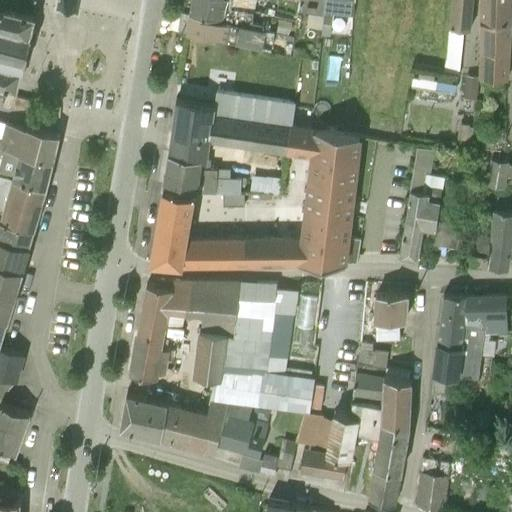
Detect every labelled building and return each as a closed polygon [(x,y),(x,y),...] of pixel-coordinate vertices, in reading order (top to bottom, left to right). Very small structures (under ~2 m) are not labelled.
[(0,0),(0,77),(18,82),(22,63),(28,44),(32,28),(37,8),(4,0),(0,0)] [(204,9),(221,13),(225,0),(191,0),(191,5),(204,7),(204,9)] [(230,14),(240,16),(251,18),(255,3),(236,0),(225,0),(221,13),(230,15),(230,14)] [(324,0),(323,17),(331,18),(333,7),(352,9),(352,6),(354,6),(354,0),(324,0)] [(451,0),(450,21),(463,20),(471,20),(472,0),(451,0)] [(479,66),(479,70),(508,71),(511,17),(511,0),(480,0),(480,14),(480,43),(479,66)] [(204,7),(191,5),(187,25),(206,28),(216,29),(226,31),(236,33),(240,16),(230,14),(230,15),(221,13),(204,9),(204,7)] [(275,24),(289,27),(292,11),(279,9),(275,24)] [(240,16),(236,33),(263,39),(271,41),(275,24),(266,23),(266,21),(240,16)] [(463,20),(450,21),(447,62),(459,63),(463,20)] [(275,24),(271,41),(277,40),(277,37),(278,31),(282,32),(281,37),(287,37),(286,43),(292,44),(293,44),(293,49),(304,50),(305,40),(293,38),(294,33),(295,28),(289,27),(275,24)] [(216,29),(206,28),(205,35),(215,37),(216,29)] [(465,65),(464,88),(477,89),(479,70),(479,66),(465,65)] [(414,69),(412,78),(455,85),(456,76),(414,69)] [(216,98),(215,105),(291,116),(295,94),(216,82),(214,97),(216,98)] [(13,88),(11,98),(31,103),(33,93),(13,88)] [(169,143),(202,151),(208,152),(208,151),(211,133),(215,105),(216,98),(214,97),(176,91),(169,143)] [(215,105),(211,133),(286,144),(291,116),(215,105)] [(460,114),(457,129),(467,131),(467,130),(472,131),(474,119),(469,118),(469,116),(460,114)] [(6,115),(0,138),(0,139),(19,144),(19,145),(53,153),(59,127),(6,115)] [(245,234),(246,257),(247,258),(258,259),(300,255),(346,256),(350,229),(362,129),(315,121),(291,116),(286,144),(310,148),(302,228),(245,229),(245,234)] [(411,182),(423,184),(426,162),(431,162),(435,140),(418,138),(411,182)] [(0,139),(0,166),(12,170),(19,145),(19,144),(0,139)] [(163,177),(196,184),(197,184),(202,151),(169,143),(163,177)] [(12,170),(46,180),(53,153),(19,145),(12,170)] [(490,150),(486,176),(506,179),(507,168),(511,169),(511,165),(511,156),(509,156),(510,153),(490,150)] [(202,151),(197,184),(212,185),(217,184),(241,185),(241,180),(245,179),(246,171),(230,171),(230,161),(217,161),(210,161),(211,151),(208,151),(208,152),(202,151)] [(423,184),(430,185),(431,178),(442,179),(444,167),(431,162),(426,162),(423,184)] [(0,211),(0,212),(12,170),(0,166),(0,211)] [(252,166),(250,184),(280,187),(283,169),(252,166)] [(12,170),(0,212),(34,222),(46,180),(12,170)] [(196,184),(163,177),(150,254),(181,257),(184,255),(192,206),(196,184)] [(429,190),(439,192),(442,179),(431,178),(430,185),(429,190)] [(423,184),(411,182),(410,182),(399,247),(418,250),(424,220),(435,222),(437,212),(440,192),(439,192),(429,190),(430,185),(423,184)] [(491,224),(488,258),(508,260),(511,233),(511,204),(493,201),(491,224)] [(192,206),(184,255),(184,257),(222,256),(232,256),(246,257),(245,234),(196,234),(200,208),(192,206)] [(0,211),(0,229),(30,238),(34,222),(0,212),(0,211)] [(437,212),(435,222),(433,236),(457,240),(461,215),(437,212)] [(488,258),(491,224),(473,222),(470,244),(472,244),(471,256),(488,258)] [(0,255),(23,261),(30,238),(0,229),(0,255)] [(0,309),(8,311),(23,261),(0,255),(0,309)] [(168,317),(228,326),(248,328),(249,329),(250,327),(253,327),(254,312),(255,303),(274,303),(274,302),(277,302),(279,280),(279,273),(172,272),(171,280),(174,281),(168,317)] [(136,331),(171,337),(181,339),(196,341),(193,367),(221,372),(228,326),(168,317),(174,281),(171,280),(146,276),(137,323),(136,331)] [(274,302),(274,303),(272,313),(270,329),(271,330),(267,362),(311,368),(312,363),(304,362),(289,359),(287,358),(294,304),(295,292),(295,283),(296,281),(279,280),(277,302),(274,302)] [(295,283),(295,292),(303,293),(303,283),(295,283)] [(374,312),(404,311),(407,311),(409,284),(376,285),(375,301),(374,312)] [(435,366),(458,369),(459,369),(462,344),(463,337),(466,319),(472,319),(485,320),(485,326),(508,325),(506,284),(466,285),(466,286),(443,287),(433,366),(435,366)] [(374,312),(375,301),(367,301),(366,325),(376,325),(376,327),(404,327),(404,311),(374,312)] [(255,303),(254,312),(272,313),(274,303),(255,303)] [(463,337),(462,344),(469,345),(472,319),(466,319),(463,337)] [(228,326),(221,372),(241,375),(248,328),(228,326)] [(249,329),(248,328),(241,375),(241,376),(238,392),(253,394),(258,396),(263,361),(267,362),(271,330),(270,329),(253,327),(250,327),(249,329)] [(171,337),(136,331),(130,365),(159,370),(160,365),(166,366),(167,364),(168,353),(170,345),(171,337)] [(171,337),(170,345),(180,346),(181,339),(171,337)] [(0,338),(0,368),(16,373),(18,374),(25,347),(0,338)] [(384,365),(384,367),(409,371),(410,363),(386,359),(388,343),(375,340),(375,342),(360,339),(358,354),(357,361),(384,365)] [(462,344),(459,369),(468,370),(471,346),(469,345),(462,344)] [(289,359),(304,362),(305,352),(291,350),(289,359)] [(168,353),(167,364),(176,365),(177,355),(174,354),(168,353)] [(263,361),(258,396),(305,403),(305,401),(310,403),(312,391),(313,382),(315,369),(311,368),(267,362),(263,361)] [(352,391),(382,396),(384,367),(384,365),(357,361),(354,384),(352,391)] [(458,369),(435,366),(433,384),(456,388),(458,369)] [(382,396),(381,412),(409,416),(411,371),(409,371),(384,367),(382,396)] [(0,379),(8,383),(16,373),(0,368),(0,379)] [(313,382),(312,391),(322,392),(323,384),(313,382)] [(162,429),(168,395),(127,385),(121,420),(162,429)] [(225,408),(218,434),(260,446),(269,413),(255,410),(250,407),(253,394),(238,392),(212,387),(207,403),(225,408)] [(359,408),(356,424),(365,426),(378,429),(381,412),(382,396),(352,391),(350,407),(359,408)] [(168,395),(162,429),(216,443),(218,434),(225,408),(207,403),(168,394),(168,395)] [(0,438),(13,443),(16,444),(30,406),(0,396),(0,438)] [(305,401),(305,403),(297,431),(316,436),(323,407),(310,403),(305,401)] [(359,408),(350,407),(333,404),(332,412),(329,424),(329,428),(325,444),(304,440),(299,463),(343,471),(347,449),(352,450),(356,424),(359,408)] [(323,407),(316,436),(327,436),(329,428),(329,424),(332,412),(323,407)] [(381,412),(378,429),(373,458),(401,463),(409,416),(381,412)] [(263,451),(260,463),(288,471),(296,433),(283,429),(280,447),(265,443),(263,451)] [(13,443),(0,438),(0,452),(8,455),(13,443)] [(260,463),(263,451),(243,445),(239,458),(260,463)] [(420,461),(450,465),(451,459),(421,455),(420,461)] [(401,463),(373,458),(367,489),(395,495),(401,463)] [(450,465),(420,461),(419,461),(414,493),(415,495),(446,502),(451,465),(450,465)] [(264,511),(307,511),(310,499),(295,495),(269,490),(264,511)] [(0,511),(19,511),(21,493),(0,491),(0,511)] [(310,499),(307,511),(328,511),(330,503),(310,499)]
